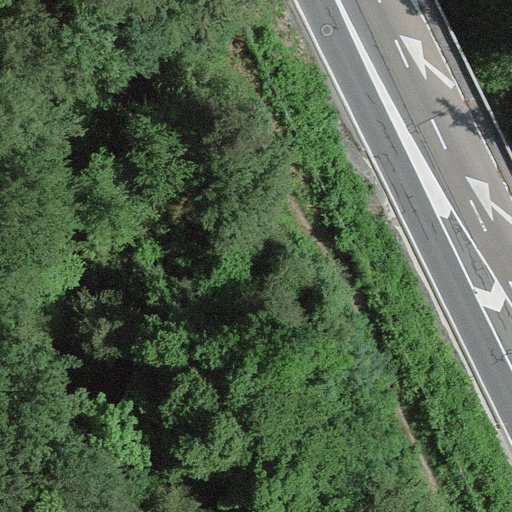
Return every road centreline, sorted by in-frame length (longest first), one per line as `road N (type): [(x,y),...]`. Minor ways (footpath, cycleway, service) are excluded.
road 1 (motorway): [(511,389),(413,141)]
road 2 (motorway): [(511,288),(413,141)]
road 3 (motorway): [(413,141),(347,0)]
